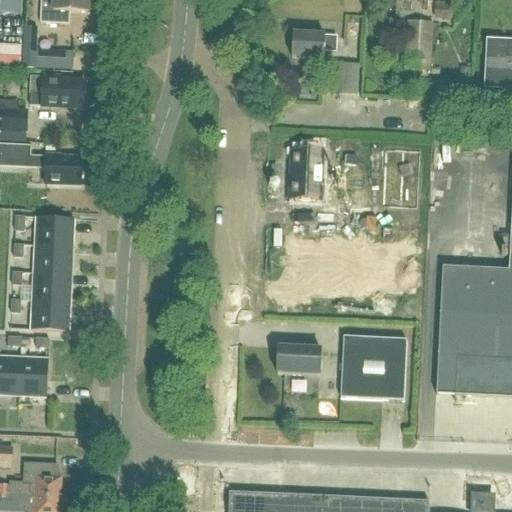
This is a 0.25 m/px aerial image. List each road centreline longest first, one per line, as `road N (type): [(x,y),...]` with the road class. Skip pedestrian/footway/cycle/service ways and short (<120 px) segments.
road 1 (unclassified): [(216,452),(231,116),(226,89),(180,60)]
road 2 (unclassified): [(120,448),(130,243),(180,60)]
road 3 (unclassified): [(511,465),(216,452)]
